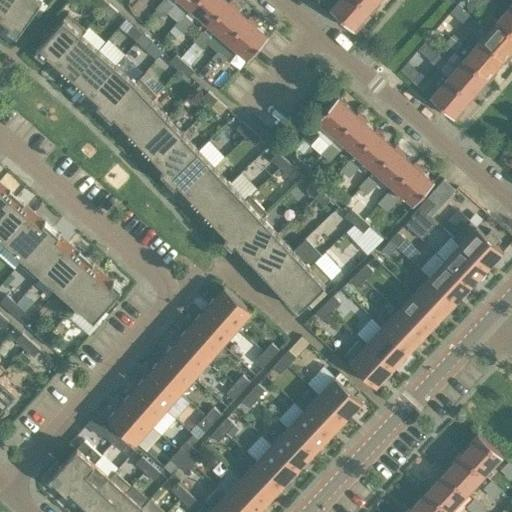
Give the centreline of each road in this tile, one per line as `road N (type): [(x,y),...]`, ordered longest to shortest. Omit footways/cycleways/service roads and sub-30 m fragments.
road 1 (residential): [(0,140),(177,296),(6,492)]
road 2 (residential): [(511,204),(277,0)]
road 3 (residential): [(310,511),(487,324)]
